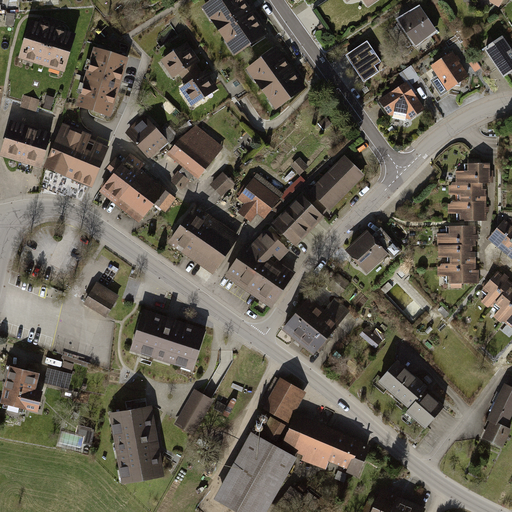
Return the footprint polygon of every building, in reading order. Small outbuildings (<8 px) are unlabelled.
[(273,38),(248,0),(220,0),(202,12),(236,62),(273,38)] [(386,0),(344,0),(350,9),(363,1),(369,11),(386,0)] [(419,5),(396,21),(414,48),(438,32),(419,5)] [(74,35),(28,21),(16,60),(61,74),(74,35)] [(511,49),(503,36),(485,48),(505,76),(511,71),(511,49)] [(187,41),(157,61),(171,81),(180,75),(188,86),(179,92),(192,112),(221,92),(187,41)] [(384,68),(367,42),(354,51),(358,58),(351,62),(363,81),(384,68)] [(306,88),(277,47),(246,69),(275,110),(306,88)] [(95,48),(78,106),(110,115),(127,57),(95,48)] [(452,50),(431,65),(449,91),(470,76),(452,50)] [(412,83),(421,79),(413,65),(405,69),(412,83)] [(379,101),(396,126),(423,109),(406,83),(379,101)] [(47,95),(44,108),(52,110),(55,97),(47,95)] [(44,103),(26,98),(22,111),(40,116),(44,103)] [(146,118),(129,135),(147,155),(165,138),(169,142),(176,135),(169,128),(162,135),(146,118)] [(328,119),(320,126),(325,133),(334,127),(328,119)] [(49,133),(9,122),(0,152),(0,154),(40,166),(49,133)] [(46,168),(92,186),(107,149),(88,142),(90,137),(63,127),(46,168)] [(220,148),(196,129),(182,138),(172,153),(198,175),(220,148)] [(366,174),(345,154),(309,189),(330,209),(366,174)] [(143,164),(131,155),(127,160),(120,155),(110,168),(115,172),(102,188),(118,200),(141,171),(139,169),(143,164)] [(310,169),(301,160),(292,169),(301,178),(310,169)] [(491,163),(464,164),(465,171),(454,171),(454,182),(479,182),(491,182),(491,163)] [(141,171),(118,200),(141,218),(154,201),(165,209),(174,196),(141,171)] [(188,179),(180,173),(173,181),(181,187),(188,179)] [(240,189),(226,173),(212,185),(226,201),(240,189)] [(284,195),(255,174),(237,199),(243,203),(235,213),(249,223),(257,213),(266,220),(284,195)] [(447,182),(447,194),(459,194),(459,201),(480,201),(479,182),(454,182),(447,182)] [(307,188),(252,244),(281,262),(330,209),(309,189),(307,188)] [(447,201),(447,214),(459,213),(459,221),(480,220),(480,201),(459,201),(447,201)] [(204,213),(194,206),(171,239),(215,270),(234,242),(200,218),(204,213)] [(503,253),(511,242),(511,227),(503,220),(487,240),(503,253)] [(473,226),(447,226),(447,233),(436,233),(436,244),(469,244),(473,244),(473,226)] [(402,251),(382,228),(372,236),(368,231),(346,250),(366,273),(388,254),(392,259),(402,251)] [(247,242),(223,278),(272,310),(296,273),(281,262),(252,244),(247,242)] [(511,242),(503,253),(511,259),(511,242)] [(436,244),(436,256),(448,256),(448,263),(469,263),(469,244),(436,244)] [(437,264),(437,276),(448,276),(449,283),(470,282),(469,263),(448,263),(437,264)] [(480,302),(489,309),(495,302),(508,286),(511,283),(496,271),(483,287),(489,292),(480,302)] [(338,273),(327,285),(340,296),(350,283),(338,273)] [(97,282),(84,303),(107,316),(119,295),(97,282)] [(493,317),(501,324),(502,323),(511,310),(511,289),(508,286),(495,302),(501,307),(493,317)] [(297,343),(325,310),(308,298),(280,330),(297,343)] [(347,312),(333,300),(325,310),(297,343),(313,356),(347,312)] [(172,319),(143,309),(130,350),(193,371),(206,329),(172,319)] [(511,310),(502,323),(511,330),(511,328),(511,310)] [(367,327),(359,336),(375,348),(381,339),(380,337),(382,334),(376,329),(373,332),(367,327)] [(63,354),(62,357),(89,367),(90,364),(63,354)] [(74,364),(64,361),(63,367),(72,370),(74,364)] [(429,388),(397,361),(379,383),(410,409),(406,414),(425,429),(443,407),(425,393),(429,388)] [(9,364),(0,400),(0,401),(37,410),(42,390),(36,388),(40,372),(9,364)] [(73,374),(47,368),(43,384),(69,390),(73,374)] [(306,391),(281,377),(264,407),(290,422),(306,391)] [(511,416),(511,386),(506,384),(488,419),(492,421),(483,438),(504,448),(511,431),(511,430),(506,428),(511,416)] [(194,389),(175,425),(194,436),(214,400),(207,396),(194,389)] [(218,401),(214,408),(223,412),(226,406),(218,401)] [(152,405),(110,412),(122,483),(164,476),(152,405)] [(262,421),(264,421),(265,421),(266,421),(267,420),(268,419),(269,417),(268,416),(268,415),(267,414),(266,413),(264,413),(263,413),(262,414),(261,415),(260,416),(260,418),(261,419),(261,420),(262,421)] [(283,445),(305,454),(302,459),(326,469),(329,461),(348,468),(347,471),(359,476),(371,445),(362,442),(362,440),(296,413),(283,445)] [(286,424),(271,416),(262,434),(277,441),(286,424)] [(257,430),(259,430),(260,430),(261,430),(262,429),(263,428),(263,426),(263,425),(263,424),(262,423),(260,422),(259,422),(258,422),(256,423),(255,424),(255,425),(255,426),(255,428),(256,429),(257,430)] [(92,427),(78,424),(76,433),(85,435),(84,443),(92,445),(94,431),(92,431),(92,427)] [(265,511),(297,456),(251,432),(215,498),(242,511),(265,511)] [(213,467),(214,467),(216,467),(217,466),(218,464),(219,463),(219,461),(218,460),(217,459),(216,458),(214,457),(213,458),(211,458),(210,459),(209,461),(209,462),(209,464),(210,465),(211,466),(213,467)] [(208,476),(210,476),(211,475),(212,475),(213,473),(214,472),(214,470),(213,469),(212,468),(211,467),(210,466),(208,466),(207,467),(205,468),(205,470),(204,471),(205,473),(205,474),(207,475),(208,476)] [(348,474),(339,470),(335,478),(345,482),(348,474)] [(302,483),(298,488),(303,493),(308,487),(302,483)] [(290,511),(303,496),(291,486),(271,511),(290,511)] [(390,511),(397,496),(382,489),(378,499),(370,495),(362,511),(390,511)] [(309,492),(302,500),(313,509),(320,501),(309,492)] [(424,511),(426,508),(397,496),(390,511),(424,511)]
